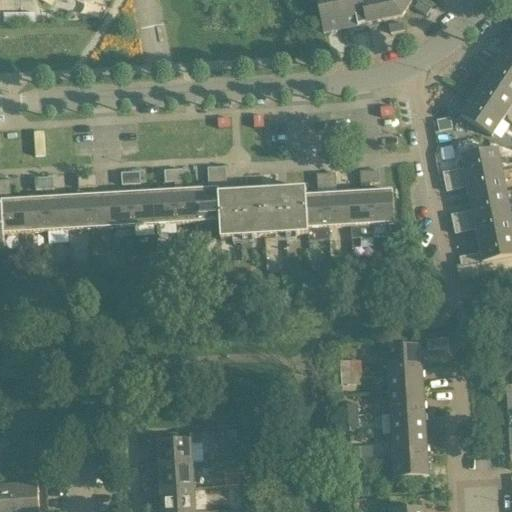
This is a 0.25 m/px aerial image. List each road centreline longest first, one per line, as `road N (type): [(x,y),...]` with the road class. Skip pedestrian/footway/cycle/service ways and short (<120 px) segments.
road 1 (residential): [(0,103),(360,82),(409,67)]
road 2 (residential): [(442,259),(409,67)]
road 3 (residential): [(458,511),(457,341)]
